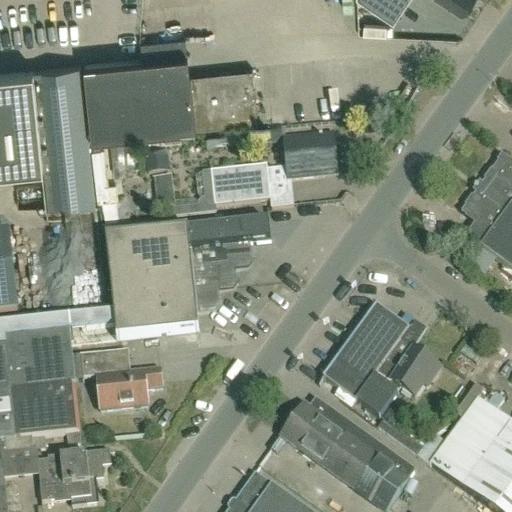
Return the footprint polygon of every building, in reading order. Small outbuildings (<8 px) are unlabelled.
[(407,0),(363,0),(394,21),(407,0)] [(438,0),(460,15),(471,0),(438,0)] [(188,58),(85,68),(92,142),(196,132),(258,126),(253,73),(191,79),(190,79),(188,58)] [(0,176),(44,171),(49,212),(96,207),(90,152),(89,143),(81,69),(0,78),(0,176)] [(240,136),(205,139),(206,151),(241,147),(240,136)] [(129,139),(110,140),(113,180),(133,178),(129,139)] [(333,139),(284,144),(287,170),(289,185),(291,185),(320,181),(338,179),(335,157),(333,139)] [(144,181),(154,180),(171,178),(167,146),(140,149),(144,181)] [(90,152),(96,207),(101,207),(119,205),(118,201),(117,186),(109,186),(105,150),(90,152)] [(511,167),(501,160),(460,216),(474,226),(464,240),(511,275),(511,167)] [(171,178),(154,180),(154,185),(157,211),(175,209),(175,211),(172,211),(174,221),(217,216),(216,210),(270,204),(267,172),(267,171),(212,176),(211,174),(201,175),(195,180),(197,199),(201,202),(197,206),(194,203),(174,205),(171,178)] [(119,205),(101,207),(103,228),(130,225),(128,200),(118,201),(119,205)] [(113,305),(114,318),(117,343),(126,342),(199,335),(197,319),(216,317),(223,307),(219,304),(219,296),(233,295),(237,291),(240,286),(236,283),(235,275),(249,273),(256,264),(252,262),(251,248),(272,246),(269,224),(106,242),(113,305)] [(9,236),(0,237),(0,318),(18,316),(9,236)] [(334,368),(323,383),(339,394),(355,405),(379,422),(391,406),(397,396),(374,378),(377,375),(377,376),(393,354),(408,332),(375,309),(334,368)] [(114,318),(0,330),(0,459),(1,459),(1,456),(33,453),(32,441),(45,440),(67,438),(80,437),(75,389),(76,389),(75,384),(73,361),(71,348),(117,343),(114,318)] [(393,354),(377,376),(414,402),(428,383),(430,385),(440,372),(413,353),(406,364),(393,354)] [(115,356),(80,360),(82,383),(97,382),(100,416),(148,411),(146,395),(161,394),(159,375),(117,379),(115,356)] [(305,408),(281,440),(354,493),(354,492),(381,511),(388,511),(416,473),(317,402),(310,412),(305,408)] [(446,446),(430,470),(488,511),(511,511),(511,428),(476,403),(446,446)] [(391,406),(379,422),(374,429),(430,470),(446,446),(391,406)] [(81,445),(80,437),(66,438),(67,450),(81,449),(81,445)] [(33,454),(36,454),(46,453),(45,440),(32,441),(33,453),(33,454)] [(1,459),(4,485),(39,482),(38,466),(36,454),(33,454),(33,453),(1,456),(1,459)] [(48,465),(38,466),(39,482),(42,506),(71,503),(72,511),(100,508),(97,482),(104,481),(102,469),(111,468),(110,455),(47,462),(48,465)] [(304,511),(255,476),(233,506),(229,511),(304,511)]
